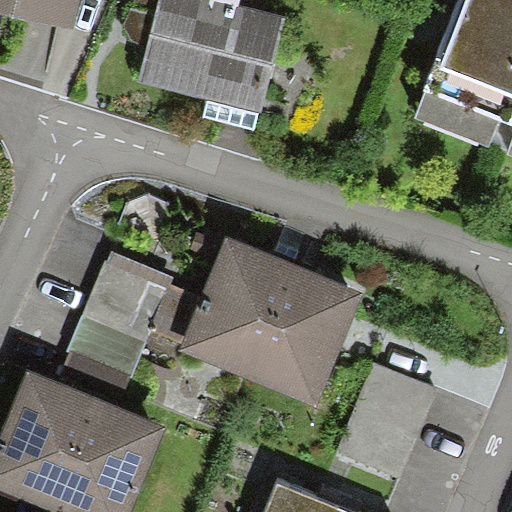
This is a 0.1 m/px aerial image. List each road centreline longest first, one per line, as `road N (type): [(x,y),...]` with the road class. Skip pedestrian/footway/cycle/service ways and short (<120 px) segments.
road 1 (residential): [(72,125),(511,269)]
road 2 (residential): [(72,125),(0,292)]
